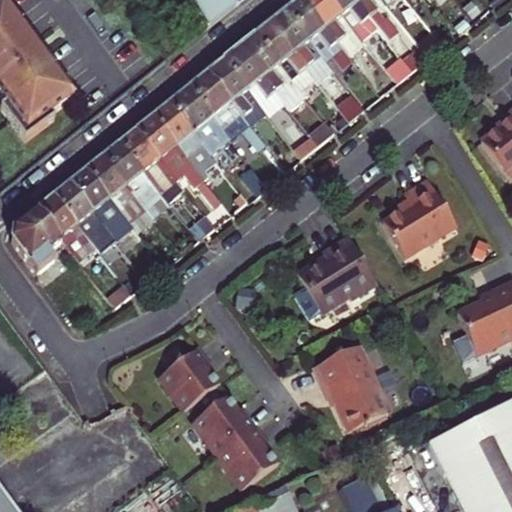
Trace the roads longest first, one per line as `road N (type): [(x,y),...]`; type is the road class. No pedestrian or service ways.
road 1 (residential): [(72,361),(157,322),(511,36)]
road 2 (residential): [(280,0),(0,224)]
road 3 (residential): [(72,361),(0,265)]
